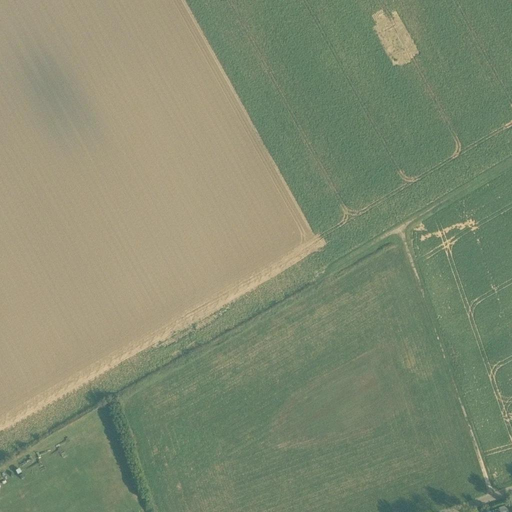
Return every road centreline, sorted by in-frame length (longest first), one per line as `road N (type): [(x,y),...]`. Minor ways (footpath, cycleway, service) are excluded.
road 1 (track): [(401,230),(493,499)]
road 2 (track): [(511,163),(334,268)]
